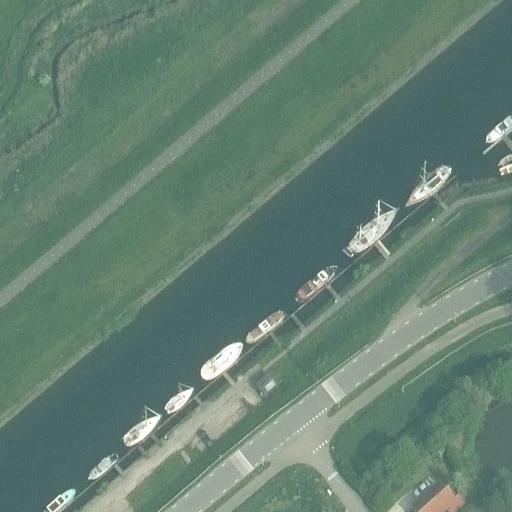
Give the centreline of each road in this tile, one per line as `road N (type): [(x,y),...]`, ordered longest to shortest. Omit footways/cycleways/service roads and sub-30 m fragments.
road 1 (unclassified): [(288,425),(511,274)]
road 2 (unclassified): [(186,511),(288,425)]
